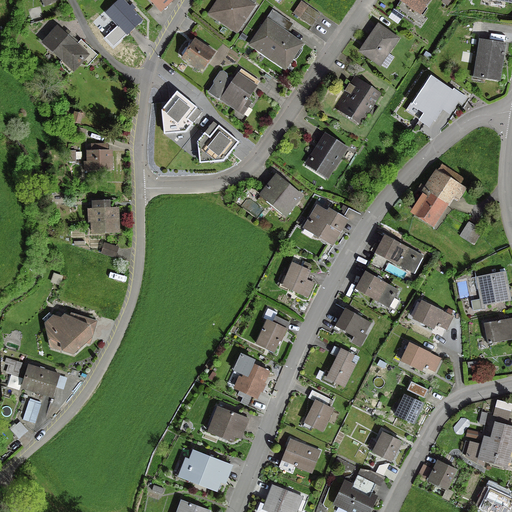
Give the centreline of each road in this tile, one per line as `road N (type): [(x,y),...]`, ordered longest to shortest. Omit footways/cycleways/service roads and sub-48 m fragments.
road 1 (residential): [(233,511),(307,329),(354,244),(394,187),(460,125),(511,113)]
road 2 (residential): [(137,187),(136,263),(115,337),(76,403),(0,481)]
road 3 (residential): [(137,187),(215,184),(250,166),(365,0)]
road 4 (residential): [(184,0),(146,82),(137,187)]
road 5 (residential): [(511,386),(470,394),(443,411),(390,511)]
